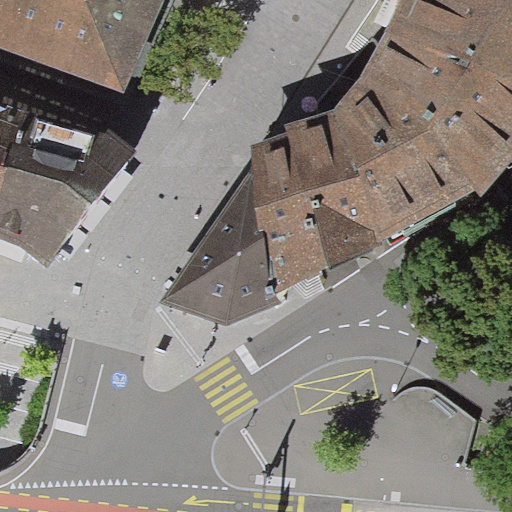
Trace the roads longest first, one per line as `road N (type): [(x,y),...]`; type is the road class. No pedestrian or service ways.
road 1 (residential): [(91,471),(301,344),(370,321)]
road 2 (residential): [(0,81),(204,157)]
road 3 (residential): [(204,157),(128,265),(107,343)]
road 4 (residential): [(370,321),(433,254),(511,194)]
road 5 (residential): [(300,18),(204,157)]
road 6 (residential): [(370,321),(511,396)]
road 7 (residential): [(107,343),(91,471)]
